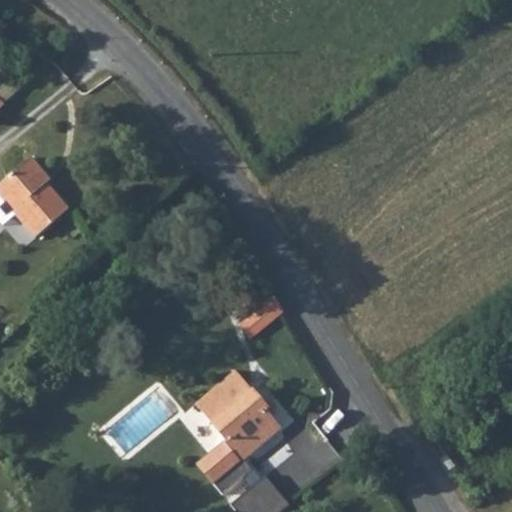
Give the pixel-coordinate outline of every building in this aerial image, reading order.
[(41,178),(45,175),(30,158),(2,182),(0,183),(0,195),(36,237),(68,209),(41,178)] [(246,310),(260,301),(243,276),(229,286),(246,310)] [(263,305),(260,301),(246,310),(249,315),(238,322),(247,336),(283,311),(274,298),(263,305)] [(261,404),(234,371),(196,402),(226,438),(220,444),(197,464),(223,496),(244,478),(249,474),(239,463),(246,458),(282,429),(272,417),(275,414),(276,411),(276,406),(274,403),(272,402),(268,401),(265,401),(261,404)] [(246,458),(239,463),(249,474),(244,478),(252,488),(263,479),(246,458)] [(231,506),(235,511),(278,511),(290,503),(267,476),(252,488),(231,506)]
